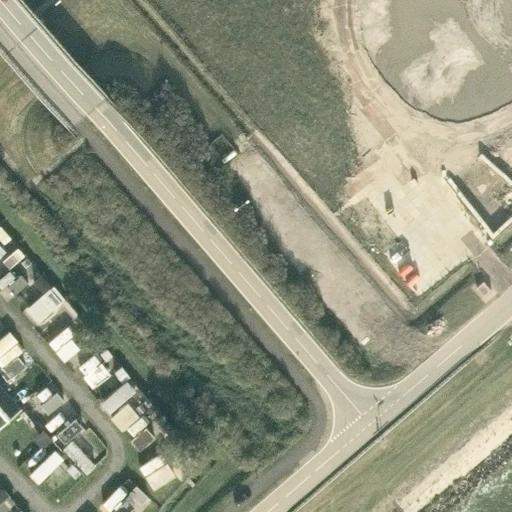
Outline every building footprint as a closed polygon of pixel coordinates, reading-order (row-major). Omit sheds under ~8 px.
[(55,282),(34,300),(43,312),(65,294),(55,282)] [(103,356),(85,368),(94,382),(112,370),(103,356)] [(0,430),(24,409),(0,383),(0,430)] [(144,384),(129,392),(139,410),(154,402),(144,384)] [(149,424),(138,434),(147,443),(157,433),(149,424)] [(165,447),(145,463),(160,482),(180,466),(165,447)]
